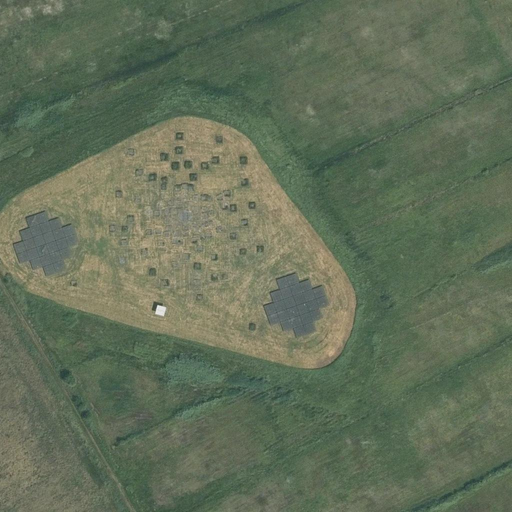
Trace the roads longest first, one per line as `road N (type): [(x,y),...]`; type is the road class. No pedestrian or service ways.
road 1 (track): [(23,322),(77,294),(109,290),(249,316),(325,359)]
road 2 (track): [(0,282),(132,511)]
